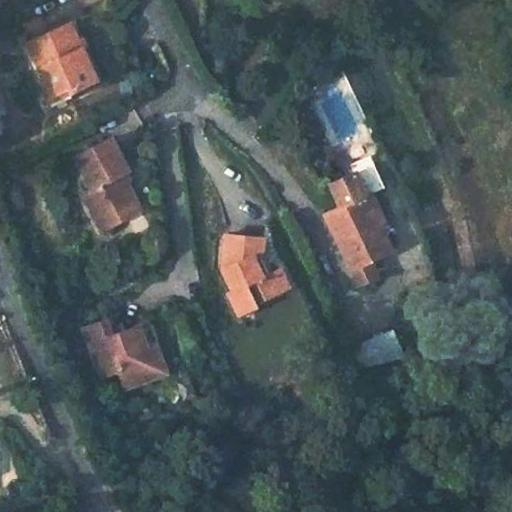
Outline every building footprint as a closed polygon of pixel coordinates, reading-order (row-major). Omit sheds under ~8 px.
[(43,31),(30,4),(12,12),(25,39),(43,31)] [(72,20),(25,43),(49,95),(65,87),(68,92),(93,80),(79,50),(85,47),(72,20)] [(85,47),(79,50),(93,80),(100,77),(85,47)] [(65,87),(49,95),(52,100),(68,92),(65,87)] [(106,139),(73,157),(90,189),(81,194),(90,213),(98,209),(108,228),(123,219),(119,212),(132,205),(117,176),(123,173),(106,139)] [(339,220),(371,290),(389,282),(382,268),(407,256),(394,229),(399,227),(386,199),(395,195),(385,173),(346,190),(356,212),(339,220)] [(123,219),(136,212),(132,205),(119,212),(123,219)] [(98,209),(90,213),(100,232),(108,228),(98,209)] [(262,236),(224,233),(222,269),(233,290),(242,308),(288,285),(278,267),(271,270),(261,276),(251,254),(261,250),(262,236)] [(261,250),(251,254),(261,276),(271,270),(261,250)] [(104,320),(84,328),(102,375),(118,370),(124,387),(152,377),(147,362),(161,357),(154,341),(146,345),(138,325),(110,335),(104,320)] [(146,322),(138,325),(146,345),(154,341),(146,322)] [(161,357),(147,362),(152,377),(166,371),(161,357)]
